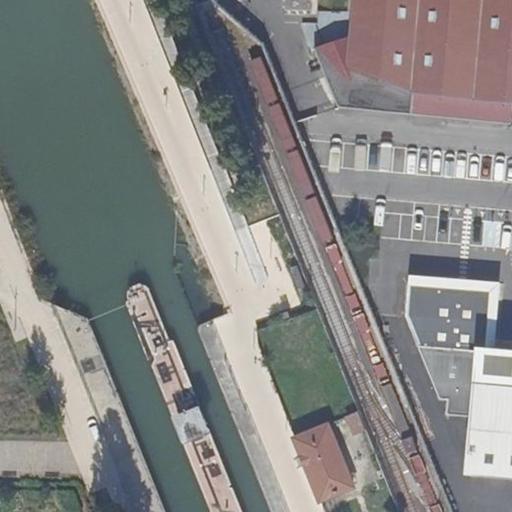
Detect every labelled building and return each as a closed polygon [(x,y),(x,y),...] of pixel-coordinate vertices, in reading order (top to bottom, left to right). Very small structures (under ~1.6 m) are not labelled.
[(511,0),(355,0),(349,66),(413,92),(427,94),(460,97),(511,101),(511,0)] [(460,97),(427,94),(426,108),(458,111),(460,97)] [(511,353),(420,345),(443,398),(451,399),(450,414),(481,417),(476,475),(511,478),(511,353)] [(367,431),(361,416),(349,420),(355,435),(367,431)] [(327,426),(294,439),(319,503),(352,490),(327,426)]
